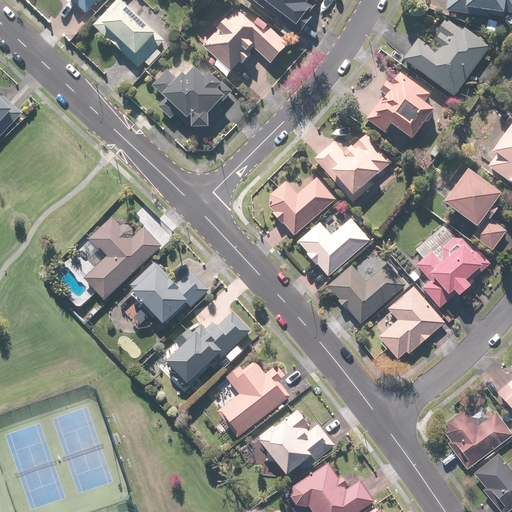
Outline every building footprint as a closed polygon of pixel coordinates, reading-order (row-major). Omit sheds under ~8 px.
[(68,0),(85,14),(97,0),(68,0)] [(137,71),(143,64),(148,68),(160,55),(156,50),(163,43),(126,6),(127,5),(122,0),(117,0),(118,1),(92,27),(137,71)] [(249,0),(297,36),(324,0),(249,0)] [(499,20),(500,13),(511,14),(511,0),(447,0),(445,14),(499,20)] [(258,19),(250,27),(236,12),(202,47),(229,74),(238,65),(240,66),(250,55),(248,54),(252,50),(268,65),(286,47),(270,31),(263,39),(258,34),(265,26),(258,19)] [(496,23),(475,20),(473,33),(495,35),(496,23)] [(448,23),(439,23),(432,34),(436,36),(431,43),(436,47),(432,52),(415,40),(401,60),(452,97),(488,48),(463,30),(461,32),(448,23)] [(205,130),(206,116),(222,100),(214,92),(219,87),(208,75),(203,81),(192,70),(183,79),(180,76),(175,81),(165,72),(150,87),(165,101),(158,108),(170,119),(174,115),(186,127),(189,125),(191,127),(191,130),(205,130)] [(422,103),(428,97),(401,75),(391,87),(386,82),(381,88),(386,93),(364,119),(382,134),(388,127),(408,143),(434,113),(422,103)] [(0,136),(20,115),(0,96),(0,136)] [(511,122),(490,152),(495,156),(486,169),(506,184),(509,180),(511,182),(511,122)] [(342,153),(333,143),(314,159),(351,204),(374,185),(370,181),(390,164),(365,134),(342,153)] [(475,230),(471,236),(490,251),(504,232),(488,220),(496,209),(491,204),(498,196),(466,171),(441,203),(473,228),(475,230)] [(261,202),(276,221),(279,219),(292,235),(334,200),(316,178),(295,196),(284,183),(261,202)] [(91,258),(99,250),(106,258),(83,281),(103,301),(160,246),(143,229),(132,239),(132,231),(128,227),(121,227),(111,218),(89,239),(90,241),(82,248),(91,258)] [(330,236),(319,223),(296,242),(326,277),(369,241),(350,219),(330,236)] [(437,309),(453,295),(456,298),(474,281),(472,278),(489,263),(476,249),(472,252),(461,239),(453,239),(442,227),(415,251),(422,258),(414,266),(428,281),(419,290),(437,309)] [(175,287),(165,276),(166,275),(155,263),(129,286),(133,290),(131,292),(161,325),(185,303),(189,307),(206,291),(190,273),(175,287)] [(364,283),(350,266),(327,285),(359,323),(405,286),(387,264),(364,283)] [(411,287),(387,310),(397,321),(378,338),(396,359),(404,352),(408,355),(443,323),(411,287)] [(164,363),(185,385),(214,358),(217,362),(249,332),(231,313),(215,328),(212,324),(205,330),(200,325),(191,334),(193,336),(164,363)] [(241,371),(238,367),(225,377),(239,396),(216,413),(235,438),(290,398),(279,383),(281,381),(272,369),(264,375),(254,361),(241,371)] [(511,379),(496,394),(511,412),(511,379)] [(466,471),(511,433),(493,411),(477,424),(465,410),(440,431),(451,444),(447,447),(466,471)] [(310,430),(294,412),(275,428),(272,425),(254,441),(285,476),(309,455),(314,461),(333,445),(316,425),(310,430)] [(499,511),(509,511),(511,509),(511,472),(511,473),(496,455),(473,475),(486,489),(482,493),(499,511)] [(356,511),(373,500),(358,479),(348,487),(341,477),(339,479),(326,461),(289,488),(291,492),(289,501),(293,507),(290,510),(291,511),(356,511)]
